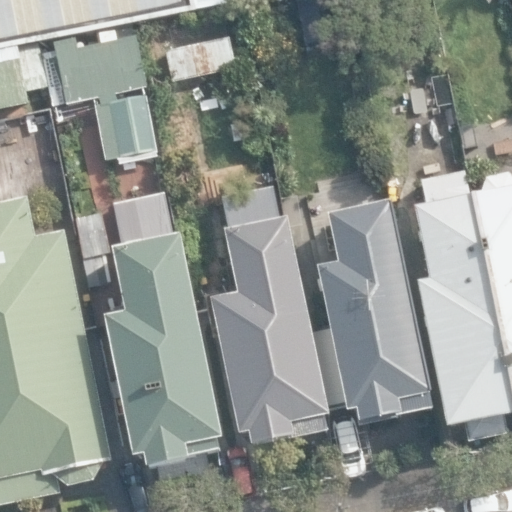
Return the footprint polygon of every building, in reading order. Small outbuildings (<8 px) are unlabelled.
[(0,0),(0,51),(237,2),(236,0),(0,0)] [(436,33),(442,63),(467,58),(460,27),(436,33)] [(148,88),(138,39),(79,51),(77,40),(54,45),(67,106),(100,99),(102,106),(96,108),(107,162),(123,158),(128,180),(156,174),(152,154),(157,153),(146,97),(118,103),(116,95),(148,88)] [(167,53),(174,85),(237,70),(229,39),(167,53)] [(0,54),(0,111),(29,106),(26,93),(50,88),(42,48),(20,52),(17,51),(0,54)] [(511,417),(511,391),(473,201),(467,173),(421,182),(427,211),(417,213),(431,284),(419,287),(448,430),(511,417)] [(473,201),(511,391),(511,173),(481,180),(485,198),(473,201)] [(0,505),(61,493),(69,488),(94,484),(106,467),(113,463),(66,233),(36,239),(28,200),(0,205),(0,505)] [(357,413),(360,426),(434,410),(390,206),(330,219),(340,267),(320,271),(351,415),(357,413)] [(216,438),(223,436),(177,211),(131,220),(136,246),(114,250),(128,316),(105,321),(134,461),(145,459),(148,471),(191,462),(191,458),(219,452),(216,438)] [(250,436),(253,449),(287,442),(288,445),(330,436),(326,419),(331,418),(290,222),(226,235),(240,299),(214,305),(241,438),(250,436)]
